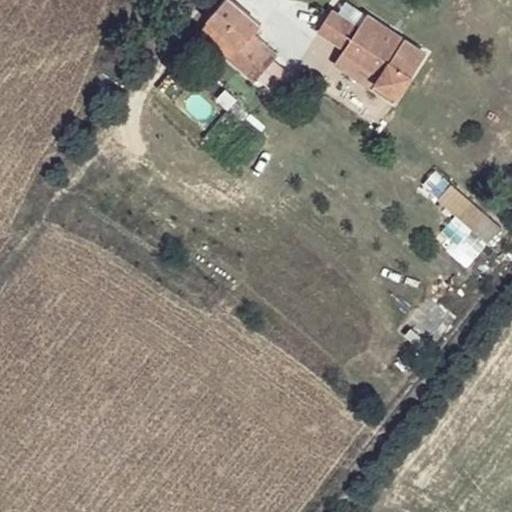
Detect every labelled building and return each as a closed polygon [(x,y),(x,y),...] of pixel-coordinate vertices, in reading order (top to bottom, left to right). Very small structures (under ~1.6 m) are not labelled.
[(241,46),(253,33),(261,22),(234,0),(223,0),(208,18),(241,46)] [(340,55),(358,35),(334,15),(316,35),(340,55)] [(369,23),(358,35),(340,55),(375,85),(368,93),(387,109),(421,68),(369,23)] [(246,70),(259,77),(279,54),(253,33),(241,46),(231,57),(246,70)] [(257,80),(259,77),(246,70),(257,80)] [(487,243),(502,226),(435,169),(420,186),(487,243)]
